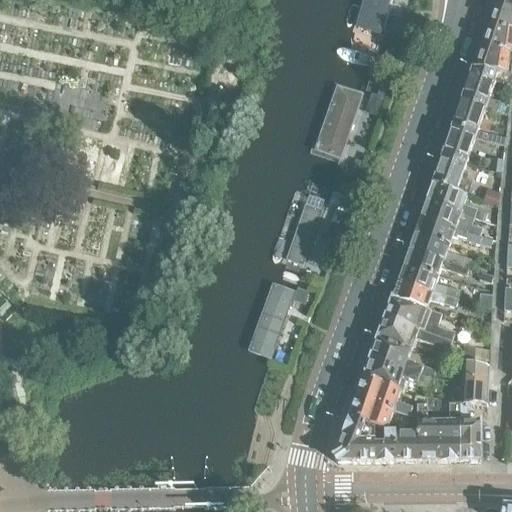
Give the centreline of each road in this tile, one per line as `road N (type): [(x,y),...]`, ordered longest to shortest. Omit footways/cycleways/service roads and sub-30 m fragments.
road 1 (tertiary): [(305,490),(312,426),(467,0)]
road 2 (tertiary): [(305,490),(496,488)]
road 3 (residential): [(496,488),(502,330)]
